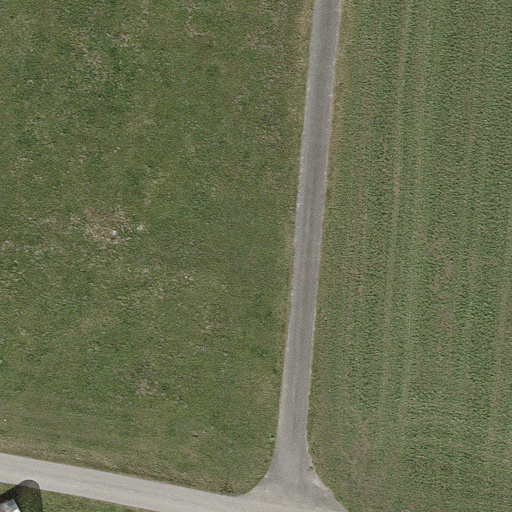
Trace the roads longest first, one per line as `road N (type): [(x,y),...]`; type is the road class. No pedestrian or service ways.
road 1 (track): [(332,0),(290,511)]
road 2 (track): [(207,511),(0,470)]
